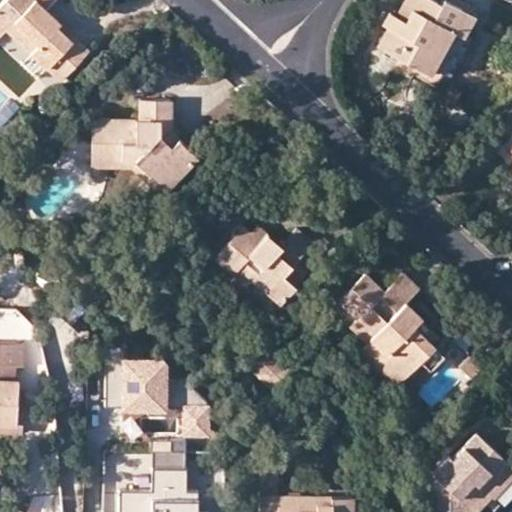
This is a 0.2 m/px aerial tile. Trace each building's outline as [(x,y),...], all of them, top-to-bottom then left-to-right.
[(89,49),(76,36),(71,41),(57,27),(61,22),(45,5),(49,0),(3,0),(0,4),(0,35),(15,20),(40,43),(34,50),(63,79),(89,49)] [(442,0),(441,2),(437,0),(417,0),(407,19),(396,14),(390,10),(383,23),(389,26),(379,43),(430,72),(441,56),(454,63),(468,38),(464,36),(451,29),(463,7),(450,0),(442,0)] [(403,0),(396,14),(407,19),(417,0),(403,0)] [(476,14),(463,7),(451,29),(464,36),(476,14)] [(76,36),(61,22),(57,27),(71,41),(76,36)] [(92,126),(92,156),(134,158),(168,188),(198,156),(179,137),(172,145),(160,134),(162,118),(172,118),(172,98),(140,99),(139,121),(100,119),(92,126)] [(172,126),(172,118),(162,118),(160,134),(172,145),(179,137),(181,136),(172,126)] [(161,195),(168,188),(134,158),(92,156),(92,167),(132,169),(161,195)] [(258,223),(251,231),(261,240),(268,232),(258,223)] [(216,257),(235,273),(244,264),(256,275),(254,279),(281,304),(296,287),(285,276),(313,242),(297,227),(282,244),(268,232),(261,240),(251,231),(242,224),(216,257)] [(248,284),(254,279),(256,275),(244,264),(235,273),(248,284)] [(359,317),(385,290),(367,272),(340,299),(359,317)] [(420,288),(404,272),(385,290),(359,317),(351,325),(367,341),(372,335),(387,350),(375,362),(397,383),(421,361),(430,370),(444,355),(415,325),(423,317),(407,301),(420,288)] [(79,316),(56,313),(52,332),(75,336),(79,316)] [(360,348),(375,362),(387,350),(372,335),(367,341),(360,348)] [(0,431),(22,433),(24,400),(18,399),(18,391),(19,381),(15,381),(16,366),(23,367),(25,345),(0,342),(0,431)] [(104,342),(104,404),(123,405),(123,398),(141,399),(141,405),(183,405),(183,430),(205,431),(206,397),(185,378),(163,378),(163,358),(124,357),(125,343),(104,342)] [(264,359),(271,351),(263,343),(244,363),(253,371),(264,359)] [(290,369),(271,351),(264,359),(282,377),(290,369)] [(481,368),(470,356),(462,364),(473,376),(481,368)] [(282,377),(264,359),(253,371),(271,389),(282,377)] [(436,476),(434,511),(457,511),(458,495),(474,479),(476,482),(501,456),(478,433),(452,458),(449,455),(433,472),(436,476)] [(151,437),(151,450),(186,450),(186,437),(151,437)] [(511,478),(511,466),(501,456),(476,482),(494,498),(511,478)] [(198,511),(199,492),(187,491),(188,469),(153,469),(152,491),(120,491),(119,511),(198,511)] [(278,470),(261,470),(261,495),(278,495),(278,470)] [(476,482),(474,479),(458,495),(475,511),(480,511),(494,498),(476,482)] [(278,495),(261,495),(260,511),(352,511),(353,497),(278,495)] [(475,511),(458,495),(457,511),(475,511)]
